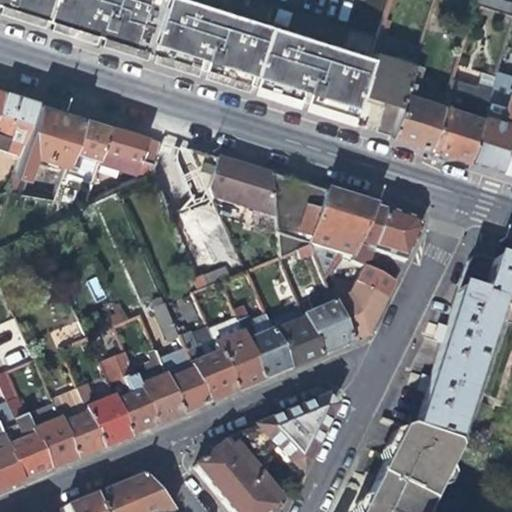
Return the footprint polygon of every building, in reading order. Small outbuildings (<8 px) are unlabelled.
[(364,73),(369,57),(187,0),(0,0),(0,13),(36,25),(39,18),(45,20),(43,26),(59,32),(88,41),(91,34),(96,36),(94,43),(140,57),(142,50),(148,52),(146,59),(176,68),(191,73),(193,66),(199,68),(197,75),(242,89),(244,83),(251,85),(249,92),(271,99),(293,106),(296,99),(302,101),(300,108),(349,123),(358,95),(365,74),(364,73)] [(268,0),(346,25),(352,0),(268,0)] [(420,67),(440,0),(430,0),(411,65),(420,67)] [(511,15),(511,3),(500,0),(473,0),(473,4),(494,11),(511,17),(511,15)] [(369,57),(364,73),(365,74),(358,95),(380,101),(397,107),(411,65),(371,52),(369,57)] [(491,52),(484,74),(492,77),(493,73),(499,54),(491,52)] [(408,94),(412,83),(416,77),(420,67),(411,65),(397,107),(388,136),(405,141),(427,148),(440,106),(408,94)] [(448,80),(444,94),(440,106),(427,148),(444,154),(465,160),(492,77),(484,74),(477,72),(471,88),(448,80)] [(511,118),(511,79),(493,73),(492,77),(465,160),(478,164),(496,170),(511,118)] [(444,94),(412,83),(408,94),(440,106),(444,94)] [(9,134),(25,139),(37,101),(7,92),(0,89),(0,145),(5,147),(9,134)] [(32,153),(64,163),(79,115),(57,108),(37,101),(25,139),(21,153),(9,189),(19,192),(32,153)] [(380,101),(371,131),(388,136),(397,107),(380,101)] [(81,153),(97,158),(108,124),(92,119),(79,115),(64,163),(77,167),(81,153)] [(511,118),(496,170),(508,174),(511,175),(511,118)] [(130,131),(108,124),(97,158),(96,161),(138,175),(139,180),(151,175),(182,169),(188,149),(171,144),(130,131)] [(5,147),(21,153),(25,139),(9,134),(5,147)] [(209,196),(273,216),(269,175),(224,161),(188,149),(209,196)] [(297,184),(269,175),(273,216),(279,258),(294,251),(305,247),(309,256),(321,281),(337,258),(346,261),(371,207),(297,184)] [(53,197),(56,188),(41,187),(38,195),(53,197)] [(209,203),(180,213),(189,240),(219,230),(209,203)] [(390,213),(371,207),(346,261),(344,264),(359,269),(362,270),(392,284),(418,233),(413,221),(390,213)] [(298,261),(309,256),(305,247),(294,251),(298,261)] [(469,262),(414,430),(451,443),(497,302),(511,306),(511,266),(490,260),(475,256),(469,262)] [(384,300),(392,284),(362,270),(359,269),(352,284),(348,295),(330,302),(330,304),(349,345),(365,339),(384,300)] [(330,304),(302,316),(320,358),(335,351),(349,345),(330,304)] [(175,336),(161,305),(151,310),(165,340),(175,336)] [(299,308),(265,322),(268,330),(286,372),(306,363),(320,358),(302,316),(299,308)] [(109,328),(115,325),(122,323),(118,314),(105,319),(109,328)] [(263,316),(247,323),(252,337),(268,330),(265,322),(263,316)] [(244,318),(234,322),(260,382),(276,375),(286,372),(268,330),(252,337),(247,323),(244,318)] [(260,382),(234,322),(232,319),(205,331),(232,394),(249,386),(260,382)] [(176,340),(181,351),(205,405),(223,397),(232,394),(205,331),(204,327),(176,340)] [(78,330),(63,336),(67,345),(82,338),(78,330)] [(54,350),(67,345),(63,336),(49,342),(52,351),(54,350)] [(181,351),(155,361),(179,415),(195,409),(205,405),(181,351)] [(148,363),(128,371),(153,426),(164,421),(179,415),(155,361),(152,353),(145,356),(148,363)] [(95,366),(109,399),(126,437),(141,431),(153,426),(128,371),(121,355),(95,366)] [(0,375),(0,394),(4,404),(12,401),(10,395),(1,375),(0,375)] [(72,391),(78,403),(83,416),(97,449),(112,443),(126,437),(109,399),(91,407),(82,386),(72,391)] [(18,392),(10,395),(12,401),(43,471),(61,464),(74,459),(59,426),(56,420),(36,428),(31,416),(29,411),(26,412),(18,392)] [(271,449),(298,475),(329,411),(319,400),(303,407),(270,421),(228,439),(211,452),(191,468),(227,511),(266,511),(277,503),(250,469),(271,449)] [(4,404),(2,405),(17,440),(4,446),(20,481),(34,475),(43,471),(12,401),(4,404)] [(78,403),(53,413),(56,420),(59,426),(83,416),(78,403)] [(0,437),(4,446),(17,440),(2,405),(0,405),(0,437)] [(51,407),(31,416),(36,428),(56,420),(53,413),(51,407)] [(83,416),(59,426),(74,459),(87,453),(97,449),(83,416)] [(359,511),(425,511),(445,470),(454,451),(451,443),(414,430),(405,427),(400,433),(359,511)] [(0,489),(20,481),(4,446),(0,437),(0,489)] [(97,511),(170,511),(141,476),(114,487),(92,496),(97,511)] [(97,511),(92,496),(80,501),(62,509),(62,511),(97,511)]
